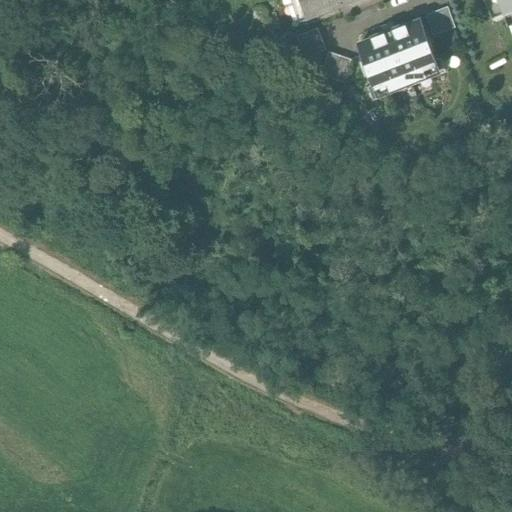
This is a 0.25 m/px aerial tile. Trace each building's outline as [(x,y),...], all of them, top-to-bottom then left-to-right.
[(341,0),(307,0),(312,14),(343,3),(341,0)] [(511,0),(487,0),(496,19),(511,12),(511,0)] [(450,4),(439,8),(447,29),(458,25),(450,4)] [(439,8),(429,12),(436,33),(447,29),(439,8)] [(410,20),(397,25),(397,26),(390,29),(389,28),(376,33),(376,34),(363,39),(369,56),(367,56),(372,68),(373,67),(378,80),(387,77),(390,87),(435,71),(431,61),(440,57),(435,44),(436,44),(432,32),(430,33),(424,16),(410,21),(410,20)] [(323,23),(303,30),(307,41),(327,33),(323,23)] [(327,33),(307,41),(311,52),(331,44),(327,33)] [(335,46),(327,67),(338,70),(345,50),(335,46)] [(356,54),(345,50),(338,70),(337,72),(348,76),(356,54)]
